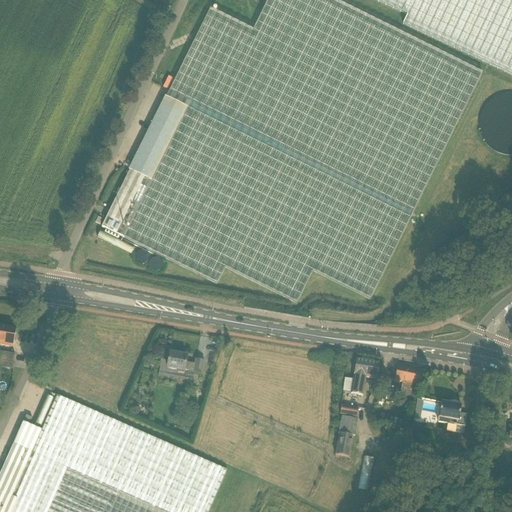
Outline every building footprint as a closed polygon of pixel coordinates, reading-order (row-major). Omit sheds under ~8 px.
[(165,97),(129,171),(130,171),(102,228),(217,285),(225,269),(297,304),(313,272),(370,300),(482,72),(329,0),(268,0),(253,30),(210,9),(166,98),(165,97)] [(511,0),(371,0),(406,17),(403,25),(511,76),(511,0)] [(480,131),(483,139),(488,146),(494,151),(501,154),(509,155),(511,155),(511,93),(511,94),(503,94),(496,97),(489,102),(484,108),(481,115),(479,123),(480,131)] [(0,345),(13,347),(16,329),(0,325),(0,345)] [(187,356),(170,354),(167,369),(178,371),(178,374),(184,375),(184,371),(194,372),(194,374),(202,375),(204,362),(196,361),(195,364),(186,363),(187,356)] [(345,379),(343,392),(351,393),(350,395),(363,397),(366,378),(376,380),(379,362),(357,358),(353,381),(345,379)] [(415,399),(418,392),(424,371),(398,366),(395,379),(386,376),(383,387),(388,388),(390,382),(396,384),(397,382),(402,382),(400,395),(415,399)] [(11,511),(208,511),(227,471),(189,454),(119,423),(57,396),(41,431),(12,498),(17,500),(11,511)] [(414,420),(421,420),(422,401),(416,400),(414,420)] [(441,403),(439,418),(438,423),(454,426),(456,427),(456,426),(465,427),(467,415),(460,414),(461,406),(441,403)] [(358,409),(341,405),(340,416),(357,418),(358,409)] [(349,458),(353,436),(356,437),(358,420),(342,417),(335,456),(349,458)] [(12,498),(41,431),(23,423),(0,475),(0,511),(11,511),(17,500),(12,498)] [(365,457),(358,489),(366,491),(373,459),(365,457)]
